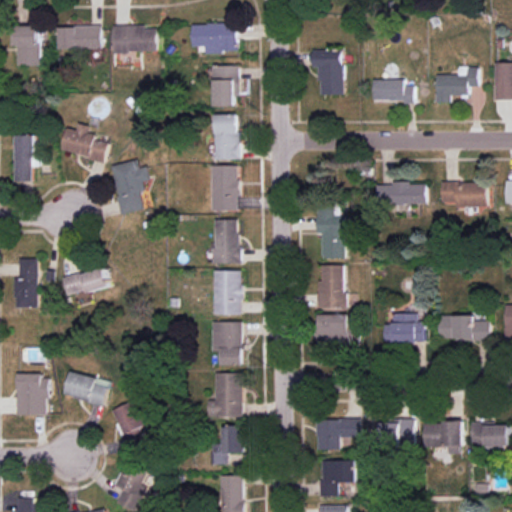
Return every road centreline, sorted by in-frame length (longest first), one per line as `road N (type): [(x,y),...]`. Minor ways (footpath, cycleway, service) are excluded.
road 1 (residential): [(287,511),(274,0)]
road 2 (residential): [(280,138),(511,139)]
road 3 (residential): [(284,377),(511,377)]
